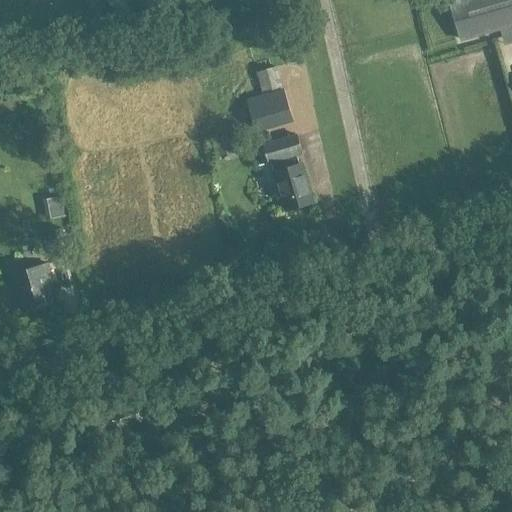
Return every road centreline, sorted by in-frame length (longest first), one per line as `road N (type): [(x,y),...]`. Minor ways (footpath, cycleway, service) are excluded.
road 1 (tertiary): [(0,376),(511,224)]
road 2 (unknown): [(384,262),(322,0)]
